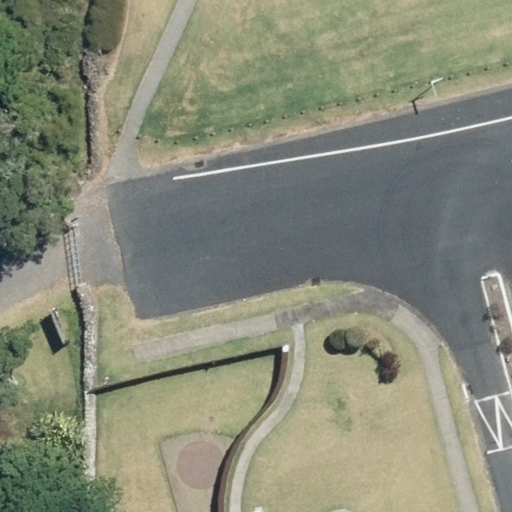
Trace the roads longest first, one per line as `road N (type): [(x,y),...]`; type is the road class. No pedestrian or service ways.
road 1 (residential): [(173,233),(454,167)]
road 2 (residential): [(454,167),(511,375)]
